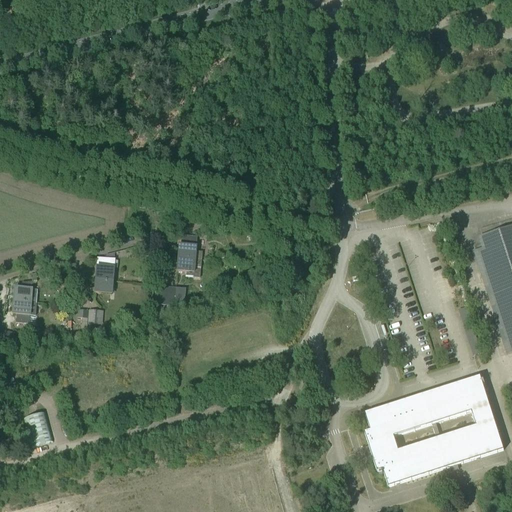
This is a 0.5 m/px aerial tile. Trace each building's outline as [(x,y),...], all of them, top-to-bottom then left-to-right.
[(483,249),(511,239),(511,226),(484,236),(479,237),(483,249)] [(179,246),(178,259),(195,260),(201,261),(202,253),(195,252),(196,237),(182,236),(182,246),(179,246)] [(95,275),(113,278),(114,260),(97,258),(97,267),(96,267),(95,275)] [(194,273),(195,260),(178,259),(177,272),(194,273)] [(113,278),(95,275),(94,293),(111,294),(113,278)] [(14,301),(30,302),(32,282),(23,283),(22,289),(15,289),(14,301)] [(170,290),(160,289),(159,297),(169,298),(170,290)] [(14,301),(13,314),(29,316),(30,302),(14,301)] [(481,354),(467,308),(458,310),(473,356),(481,354)] [(87,312),(77,312),(76,320),(87,321),(87,312)] [(97,313),(88,312),(87,325),(96,326),(97,313)] [(378,473),(383,471),(388,487),(503,451),(480,378),(367,414),(365,414),(370,431),(365,433),(369,447),(364,449),(367,461),(373,459),(378,473)] [(45,414),(23,419),(31,448),(52,443),(45,414)]
